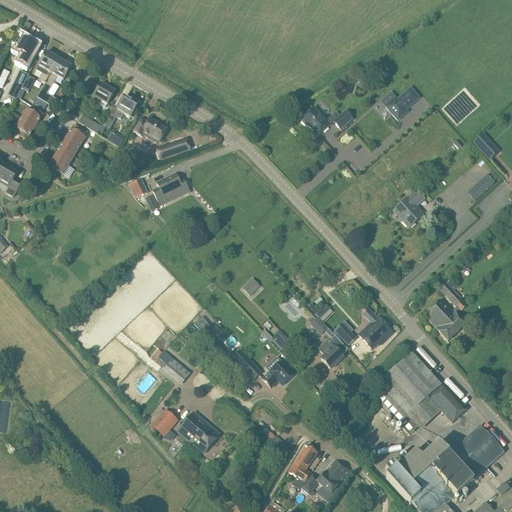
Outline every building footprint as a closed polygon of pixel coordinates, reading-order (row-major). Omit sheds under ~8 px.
[(23,41),(17,38),(13,45),(19,48),(17,52),(23,56),(20,63),(26,67),(30,60),(37,48),(23,40),(23,41)] [(45,85),(59,60),(53,57),(54,55),(49,52),(48,54),(46,53),(36,72),(42,75),(39,81),(45,85)] [(72,68),(59,60),(45,85),(37,99),(54,109),(58,101),(48,95),(51,89),(57,78),(64,82),(72,68)] [(22,90),(28,77),(20,73),(14,86),(22,90)] [(35,81),(28,77),(22,90),(28,93),(35,81)] [(115,92),(101,84),(92,102),(98,106),(100,101),(108,105),(115,92)] [(397,122),(407,113),(406,111),(419,99),(410,89),(394,104),(392,102),(385,108),(397,122)] [(102,128),(97,136),(119,149),(125,139),(118,135),(116,138),(108,133),(110,129),(111,130),(117,118),(120,120),(123,114),(131,118),(138,105),(125,98),(117,111),(118,111),(115,116),(110,113),(102,128)] [(307,128),(309,127),(318,137),(330,127),(334,124),(340,131),(352,120),(345,113),(339,118),(336,114),(325,123),(313,110),(300,121),(307,128)] [(21,120),(35,129),(43,115),(36,111),(34,115),(27,111),(21,120)] [(97,136),(102,128),(82,117),(78,125),(97,136)] [(168,129),(151,119),(148,124),(141,120),(133,133),(142,138),(145,133),(161,142),(168,129)] [(27,142),(35,129),(21,120),(15,130),(23,134),(20,138),(27,142)] [(74,126),(67,137),(82,146),(86,138),(79,134),(81,130),(74,126)] [(483,135),(473,144),(488,162),(498,153),(483,135)] [(67,137),(60,149),(75,157),(82,146),(67,137)] [(178,143),(156,150),(160,162),(182,155),(178,143)] [(68,169),(75,157),(60,149),(54,160),(68,169)] [(127,155),(119,150),(112,163),(120,168),(127,155)] [(64,176),(68,169),(54,160),(47,172),(54,176),(56,172),(64,176)] [(0,181),(8,169),(0,163),(0,181)] [(8,169),(0,181),(0,185),(7,190),(4,195),(11,200),(21,185),(13,180),(17,174),(8,169)] [(179,183),(175,174),(156,184),(158,188),(152,191),(160,207),(189,193),(183,180),(179,183)] [(482,181),(476,186),(483,194),(488,188),(482,181)] [(148,195),(142,182),(130,187),(137,201),(148,195)] [(425,199),(418,191),(410,199),(410,198),(395,212),(410,228),(424,215),(417,207),(425,199)] [(158,210),(152,197),(145,200),(151,213),(158,210)] [(260,287),(252,280),(242,290),(250,297),(260,287)] [(462,301),(446,285),(439,291),(456,308),(461,312),(466,307),(461,302),(462,301)] [(467,324),(444,299),(426,315),(439,329),(438,330),(448,341),(467,324)] [(393,334),(378,317),(358,335),(372,351),(382,341),(383,342),(393,334)] [(194,326),(203,336),(211,329),(202,318),(194,326)] [(317,319),(310,326),(320,336),(327,329),(317,319)] [(342,326),(334,334),(347,348),(355,340),(342,326)] [(292,343),(281,332),(273,339),(284,351),(292,343)] [(214,338),(210,334),(204,339),(208,343),(214,338)] [(330,343),(327,341),(317,350),(324,358),(321,361),(331,370),(343,358),(330,343)] [(261,375),(240,352),(232,360),(253,382),(261,375)] [(190,375),(163,353),(155,363),(163,369),(161,371),(180,387),(190,375)] [(466,412),(444,388),(413,354),(377,385),(378,385),(372,395),(408,435),(416,428),(419,432),(424,428),(414,416),(431,401),(452,424),(466,412)] [(294,376),(281,363),(263,381),(271,389),(278,383),(282,387),(294,376)] [(325,374),(318,366),(308,375),(315,383),(325,374)] [(178,421),(165,411),(150,429),(163,439),(178,421)] [(218,438),(192,417),(175,436),(202,458),(218,438)] [(451,511),(445,505),(504,452),(479,426),(448,454),(438,443),(422,458),(415,451),(396,469),(395,470),(392,467),(384,474),(388,478),(385,480),(409,507),(412,505),(419,511),(451,511)] [(268,433),(265,436),(272,442),(275,439),(268,433)] [(316,455),(306,448),(289,473),(298,479),(295,483),(300,487),(309,474),(304,470),(307,466),(308,466),(316,455)] [(348,471),(335,462),(324,478),(318,486),(331,497),(338,488),(337,487),(348,471)] [(509,489),(505,484),(496,492),(500,497),(509,489)] [(511,496),(501,507),(505,511),(511,506),(511,496)]
